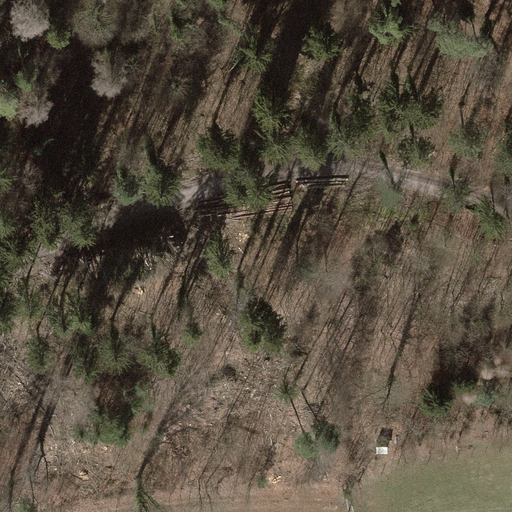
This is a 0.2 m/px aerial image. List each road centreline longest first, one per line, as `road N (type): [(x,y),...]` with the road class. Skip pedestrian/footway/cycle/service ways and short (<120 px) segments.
road 1 (track): [(511,213),(384,176),(309,169),(98,227)]
road 2 (track): [(325,498),(160,511)]
